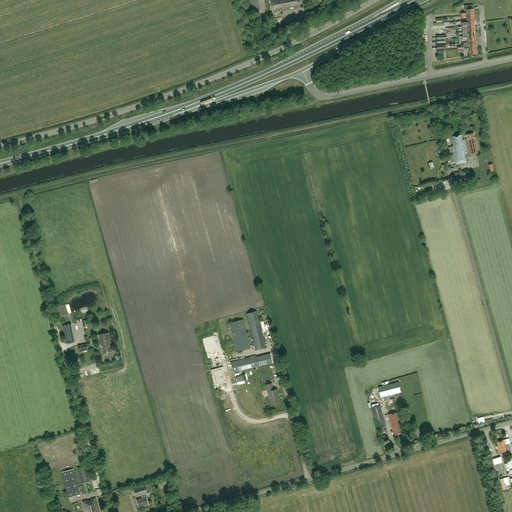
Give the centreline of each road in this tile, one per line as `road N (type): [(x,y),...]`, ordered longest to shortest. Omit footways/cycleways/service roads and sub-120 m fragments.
road 1 (unclassified): [(0,146),(167,96),(374,0)]
road 2 (unclassified): [(190,511),(511,421)]
road 3 (track): [(17,193),(107,511)]
road 4 (unclassified): [(303,71),(316,93),(333,95),(511,57)]
road 5 (unclassified): [(511,403),(452,187)]
road 6 (trunk): [(173,112),(360,28)]
road 7 (trunk): [(0,163),(173,112)]
road 8 (trunk): [(173,112),(303,71)]
road 9 (trunk): [(303,71),(415,0)]
